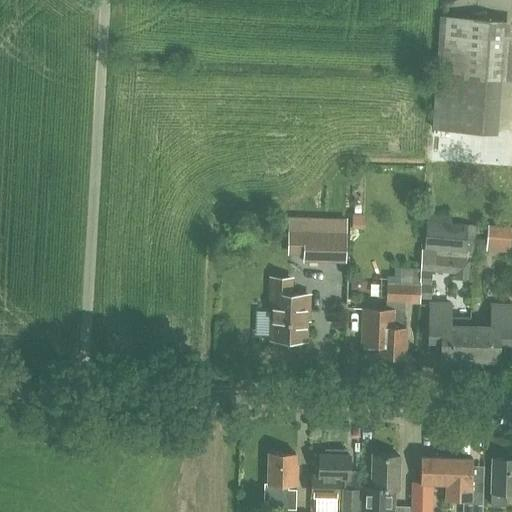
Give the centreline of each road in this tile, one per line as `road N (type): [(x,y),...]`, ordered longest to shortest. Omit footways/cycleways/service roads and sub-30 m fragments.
road 1 (unclassified): [(79,394),(101,0)]
road 2 (residential): [(511,406),(148,396)]
